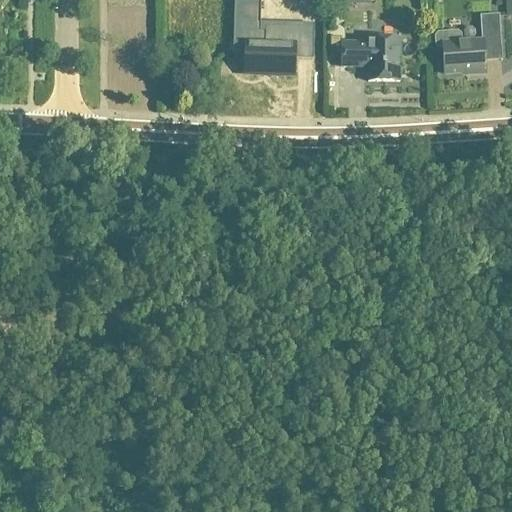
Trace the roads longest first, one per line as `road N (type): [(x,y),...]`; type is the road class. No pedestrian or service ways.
road 1 (residential): [(66,125),(317,140),(511,128)]
road 2 (residential): [(66,125),(66,0)]
